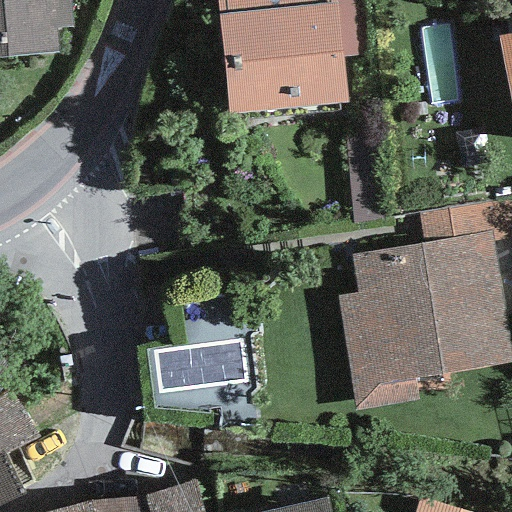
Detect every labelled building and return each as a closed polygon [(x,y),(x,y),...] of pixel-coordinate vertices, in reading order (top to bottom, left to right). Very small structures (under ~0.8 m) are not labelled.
[(68,0),(0,0),(0,56),(56,52),(54,28),(70,27),(68,0)] [(347,103),(343,61),(368,58),(361,0),(216,0),(227,115),(347,103)] [(511,107),(511,33),(498,38),(511,107)] [(356,291),(338,294),(357,408),(417,398),(413,378),(511,361),(511,353),(493,241),(511,237),(511,198),(418,214),(423,243),(351,255),(356,291)] [(0,507),(23,495),(5,454),(38,436),(5,379),(14,362),(0,351),(0,507)] [(90,501),(49,511),(204,511),(193,482),(140,495),(90,501)] [(471,511),(423,495),(417,511),(471,511)] [(332,511),(329,496),(256,511),(332,511)]
